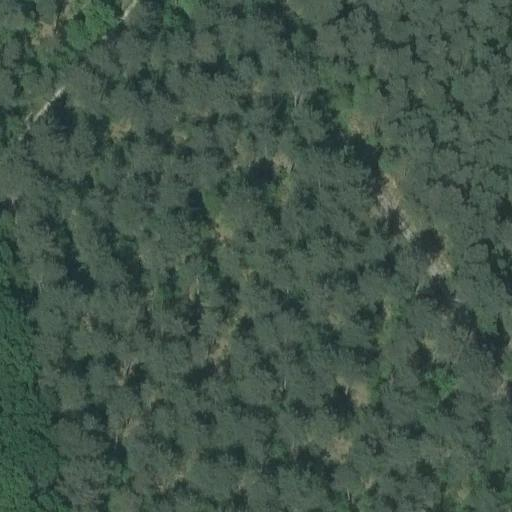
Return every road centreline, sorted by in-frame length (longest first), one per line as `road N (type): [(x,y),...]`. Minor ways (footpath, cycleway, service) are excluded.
road 1 (track): [(123,0),(60,83),(8,188),(67,511)]
road 2 (track): [(486,357),(268,0)]
